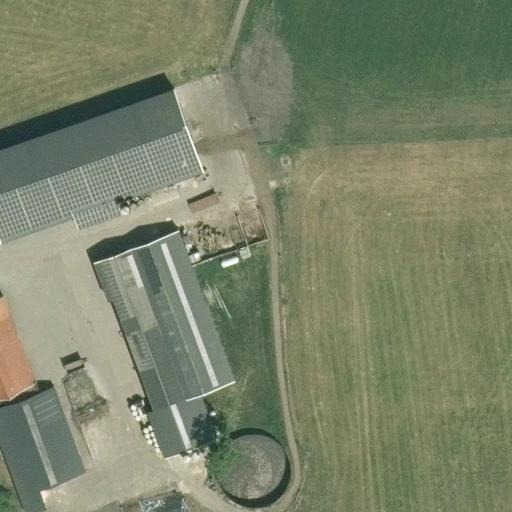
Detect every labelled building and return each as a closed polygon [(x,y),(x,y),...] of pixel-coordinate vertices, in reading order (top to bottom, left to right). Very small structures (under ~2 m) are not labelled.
[(0,150),(0,236),(0,237),(74,212),(80,229),(122,215),(116,198),(202,168),(176,91),(0,150)] [(237,191),(248,224),(234,223),(234,233),(305,237),(311,255),(312,237),(319,237),(319,249),(326,246),(329,254),(360,244),(361,231),(356,233),(357,224),(364,221),(356,196),(392,184),(375,134),(374,148),(354,147),(355,118),(204,109),(203,125),(221,126),(232,157),(214,164),(246,166),(219,175),(238,176),(237,191)] [(211,240),(230,235),(228,225),(208,229),(211,240)] [(180,338),(145,244),(100,261),(135,355),(180,338)] [(36,383),(11,317),(2,296),(0,297),(0,442),(19,495),(24,511),(28,511),(49,505),(42,486),(82,472),(51,387),(39,392),(36,383)] [(200,393),(155,410),(149,412),(165,456),(216,437),(200,393)] [(294,476),(295,470),(295,464),(294,458),(292,452),(289,447),(285,442),(281,438),(276,434),(270,432),(264,430),(258,430),(252,431),(246,432),(240,435),(235,438),(231,442),(227,447),(224,452),(222,458),(221,464),(221,470),(222,476),(224,482),(227,488),(231,492),(235,496),(240,500),(246,502),(252,504),(258,504),(264,504),(270,502),(276,500),(281,496),(285,492),(289,487),(292,482),(294,476)]
